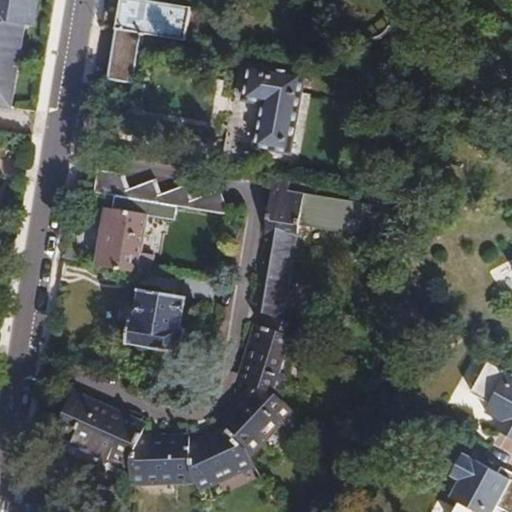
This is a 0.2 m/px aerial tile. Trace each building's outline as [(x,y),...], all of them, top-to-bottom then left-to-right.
[(0,0),(0,104),(14,107),(28,25),(35,27),(39,0),(0,0)] [(143,0),(106,0),(102,27),(117,30),(110,79),(134,84),(144,34),(187,41),(192,8),(143,0)] [(252,69),(246,103),(265,107),(257,150),(290,156),(305,78),(252,69)] [(98,169),(94,191),(113,195),(130,197),(128,189),(131,188),(126,173),(98,169)] [(293,179),(276,176),(267,234),(269,235),(258,310),(272,314),(288,318),(302,222),(385,233),(389,206),(292,190),(293,179)] [(128,189),(130,197),(161,203),(159,195),(161,194),(156,179),(131,188),(128,189)] [(161,203),(170,204),(194,208),(191,201),(193,199),(188,185),(161,194),(159,195),(161,203)] [(194,208),(226,214),(219,191),(193,199),(191,201),(194,208)] [(106,209),(96,266),(138,273),(148,216),(168,219),(170,204),(161,203),(130,197),(113,195),(110,209),(106,209)] [(128,317),(124,342),(149,346),(148,349),(153,350),(151,362),(170,365),(172,352),(179,353),(183,327),(180,327),(185,297),(135,289),(130,317),(128,317)] [(288,318),(272,314),(269,325),(261,324),(244,376),(244,380),(245,383),(248,385),(255,389),(282,398),(302,339),(299,337),(303,324),(288,318)] [(511,378),(490,366),(481,379),(477,377),(471,388),(476,390),(473,396),(493,407),(488,416),(506,426),(502,434),(511,439),(511,378)] [(226,425),(227,428),(249,454),(293,410),(282,398),(255,389),(230,414),(227,418),(226,425)] [(142,423),(74,392),(56,432),(131,466),(143,438),(145,433),(145,426),(142,423)] [(227,428),(192,444),(195,482),(198,490),(252,462),(249,454),(227,428)] [(143,438),(131,466),(131,483),(195,482),(192,444),(190,439),(188,437),(184,436),(143,438)] [(500,511),(504,507),(511,511),(511,470),(507,468),(504,472),(502,476),(494,472),(496,468),(468,454),(457,476),(466,481),(457,498),(466,503),(461,511),(500,511)]
